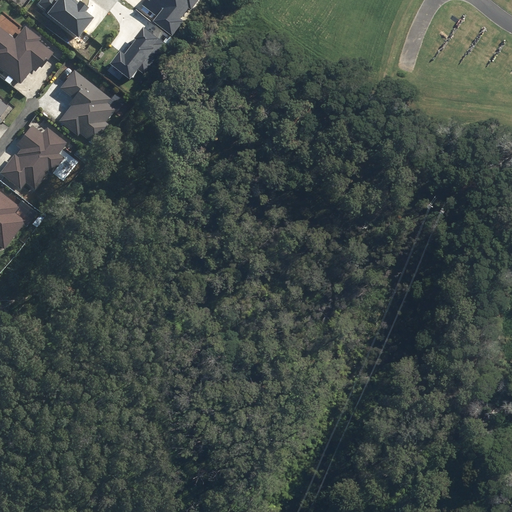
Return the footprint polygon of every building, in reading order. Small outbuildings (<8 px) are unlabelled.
[(58,0),(41,0),(37,5),(48,13),(58,0)] [(58,0),(48,13),(79,36),(91,20),(76,9),(81,2),(77,0),(58,0)] [(199,0),(150,0),(150,1),(149,0),(143,0),(140,3),(157,16),(154,21),(172,35),(199,0)] [(41,38),(25,26),(15,39),(0,27),(0,67),(21,84),(32,70),(35,72),(39,66),(42,68),(54,53),(38,41),(41,38)] [(120,52),(111,63),(130,78),(138,69),(142,73),(165,44),(144,28),(135,39),(137,40),(125,55),(120,52)] [(111,99),(74,70),(60,88),(73,99),(69,104),(71,106),(59,121),(78,136),(80,133),(96,146),(111,126),(106,122),(116,109),(108,103),(111,99)] [(0,122),(3,120),(0,117),(0,116),(8,107),(0,100),(0,122)] [(14,154),(0,172),(0,173),(20,190),(25,183),(34,190),(49,172),(52,174),(66,158),(59,153),(67,144),(47,128),(42,134),(31,125),(16,144),(21,149),(17,154),(20,156),(18,158),(14,154)] [(20,207),(0,191),(0,246),(3,249),(26,222),(15,213),(20,207)]
